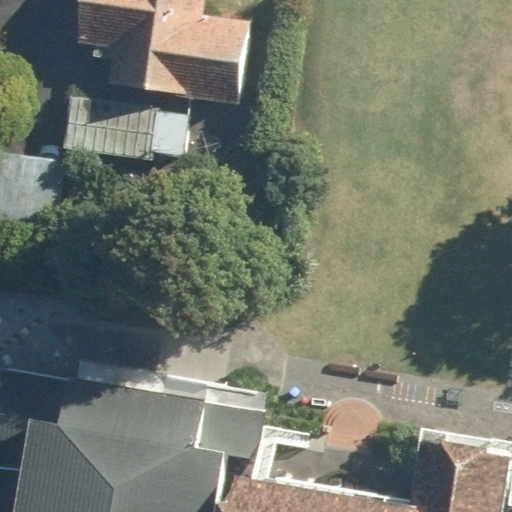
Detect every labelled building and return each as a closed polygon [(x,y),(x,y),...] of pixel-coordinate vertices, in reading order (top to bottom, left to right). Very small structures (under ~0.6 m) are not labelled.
[(104,0),(100,35),(132,39),(127,78),(201,87),(206,45),(257,51),(262,14),(222,9),(222,0),(104,0)] [(204,104),(81,91),(76,146),(198,159),(204,104)] [(75,153),(8,149),(3,228),(70,232),(75,153)] [(235,511),(253,410),(0,369),(0,511),(235,511)] [(414,511),(265,485),(260,511),(511,511),(511,447),(428,433),(414,511)]
